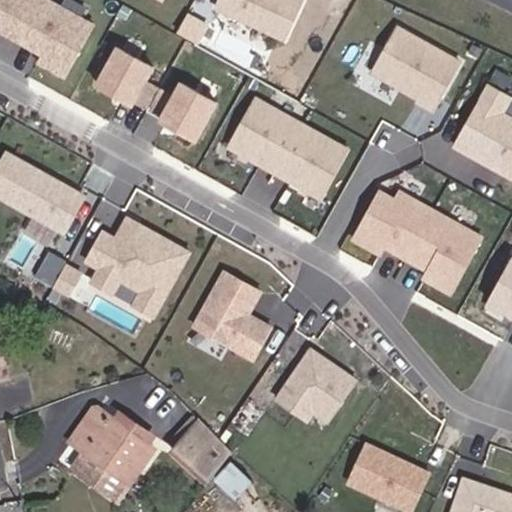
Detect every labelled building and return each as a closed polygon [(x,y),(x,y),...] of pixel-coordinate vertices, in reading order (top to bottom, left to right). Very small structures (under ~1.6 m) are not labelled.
[(25,39),(46,0),(0,0),(0,31),(3,27),(25,39)] [(69,75),(97,24),(55,0),(46,0),(25,39),(47,51),(42,60),(69,75)] [(221,0),(218,8),(286,39),(304,0),(302,0),(221,0)] [(434,111),(462,62),(400,27),(374,73),(418,98),(416,101),(434,111)] [(139,87),(145,76),(110,56),(89,94),(124,113),(126,109),(139,87)] [(141,117),(153,95),(139,87),(126,109),(141,117)] [(511,181),(511,122),(501,116),(509,100),(487,88),(453,149),(494,172),(497,167),(504,171),(501,176),(511,181)] [(155,125),(153,130),(187,149),(209,112),(174,92),(168,103),(155,125)] [(155,125),(168,103),(153,95),(141,117),(155,125)] [(277,171),(304,124),(257,97),(230,145),(277,171)] [(324,198),(351,150),(304,124),(277,171),(324,198)] [(88,195),(12,152),(0,172),(0,191),(69,230),(88,195)] [(408,256),(434,209),(401,190),(396,198),(381,190),(355,237),(381,252),(386,244),(408,256)] [(136,239),(144,225),(131,218),(124,232),(136,239)] [(159,316),(194,252),(175,242),(173,247),(156,238),(159,233),(144,225),(136,239),(124,232),(120,239),(107,232),(91,262),(104,269),(96,283),(117,294),(125,280),(146,291),(138,305),(159,316)] [(175,242),(159,233),(156,238),(173,247),(175,242)] [(58,282),(71,259),(73,256),(55,247),(41,272),(58,282)] [(511,258),(488,301),(511,314),(511,258)] [(73,290),(86,268),(71,259),(58,282),(73,290)] [(253,314),(265,291),(230,272),(200,327),(260,359),(277,327),(262,319),(260,323),(251,318),(253,314)] [(262,319),(253,314),(251,318),(260,323),(262,319)] [(337,407),(356,379),(312,348),(277,397),(307,419),(313,410),(322,397),(337,407)] [(328,420),(337,407),(322,397),(313,410),(328,420)] [(146,467),(91,422),(66,451),(80,462),(68,476),(111,511),(146,467)] [(195,495),(216,467),(180,439),(159,467),(195,495)] [(411,509),(430,471),(413,463),(412,465),(408,463),(409,461),(368,441),(349,479),(411,509)] [(511,511),(511,492),(498,488),(497,493),(481,487),(482,482),(464,476),(451,511),(511,511)] [(224,511),(237,496),(215,479),(201,497),(220,511),(224,511)] [(498,488),(482,482),(481,487),(497,493),(498,488)]
